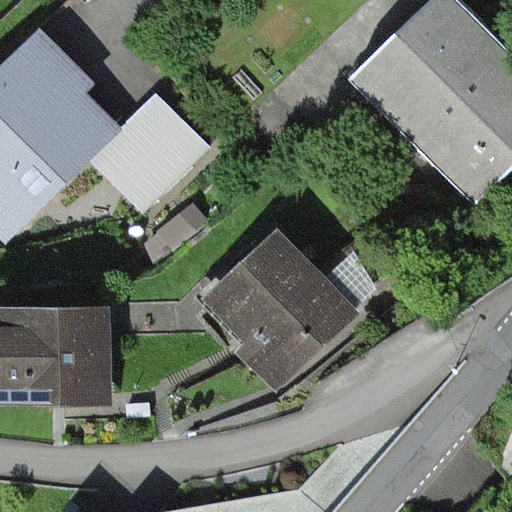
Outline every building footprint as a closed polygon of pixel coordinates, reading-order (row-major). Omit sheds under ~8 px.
[(511,59),(455,2),(370,87),(490,208),(511,186),(511,59)] [(62,24),(0,76),(0,217),(11,230),(142,117),(62,24)] [(295,229),(217,302),(296,386),(374,313),(295,229)] [(126,310),(0,316),(0,420),(132,413),(126,310)] [(161,511),(101,467),(67,511),(161,511)]
